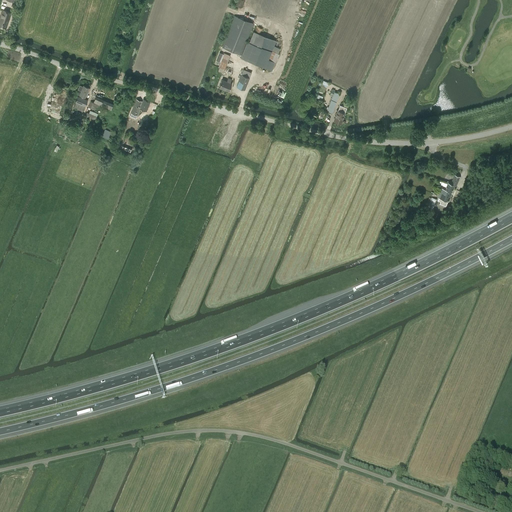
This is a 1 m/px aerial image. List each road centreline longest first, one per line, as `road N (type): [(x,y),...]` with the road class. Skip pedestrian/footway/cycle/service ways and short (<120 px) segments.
road 1 (motorway): [(511,217),(384,281),(224,346),(0,411)]
road 2 (motorway): [(0,431),(207,373),(390,300),(511,239)]
road 3 (unclassified): [(511,125),(428,142),(346,137),(72,69),(0,42)]
road 4 (unclassified): [(476,511),(239,432),(160,432),(0,470)]
